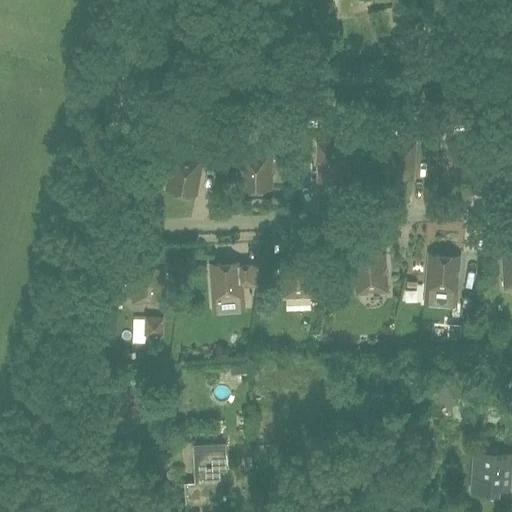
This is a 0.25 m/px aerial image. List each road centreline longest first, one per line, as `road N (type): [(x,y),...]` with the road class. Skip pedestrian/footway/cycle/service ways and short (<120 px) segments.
road 1 (unclassified): [(511,211),(89,231)]
road 2 (track): [(124,98),(511,77)]
road 3 (unclassified): [(18,511),(89,231)]
road 4 (unclassified): [(89,231),(149,0)]
